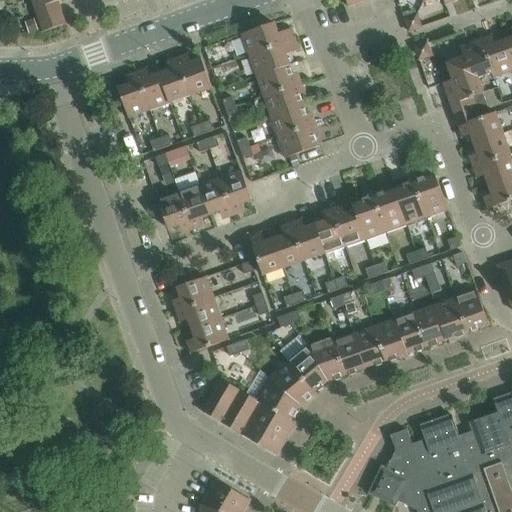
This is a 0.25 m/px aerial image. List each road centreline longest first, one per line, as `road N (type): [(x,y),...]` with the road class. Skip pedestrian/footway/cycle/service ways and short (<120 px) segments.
road 1 (residential): [(120,274),(169,424),(339,511)]
road 2 (unclassified): [(364,158),(305,177),(285,208),(120,274)]
road 3 (residential): [(57,66),(120,274)]
road 4 (unclassified): [(57,66),(251,0)]
road 5 (unclassified): [(364,158),(438,134),(482,237)]
